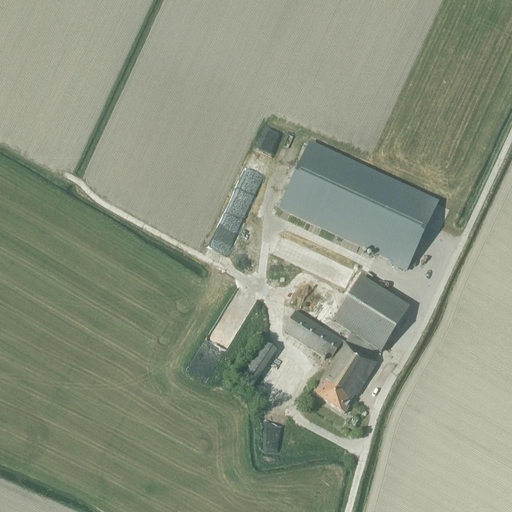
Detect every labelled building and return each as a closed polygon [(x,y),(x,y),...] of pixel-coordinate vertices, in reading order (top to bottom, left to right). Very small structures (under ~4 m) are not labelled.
[(280,209),(393,262),(391,266),(404,272),(436,204),(310,145),(280,209)] [(225,215),(246,222),(251,205),(230,198),(225,215)] [(216,235),(213,247),(232,253),(238,227),(222,223),(218,236),(216,235)] [(376,364),(371,361),(377,351),(380,353),(408,309),(359,279),(332,322),(351,334),(344,345),(295,313),(282,332),(332,364),(319,383),(320,383),(312,395),(344,415),(351,403),(350,402),(353,396),(355,397),(376,364)] [(276,352),(261,342),(235,382),(251,392),(276,352)] [(205,354),(193,372),(209,383),(221,365),(205,354)]
